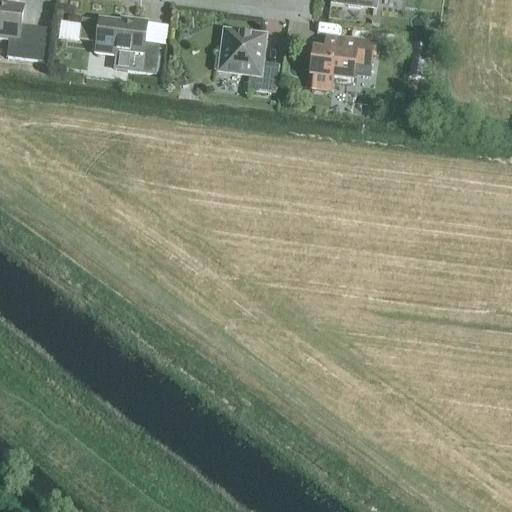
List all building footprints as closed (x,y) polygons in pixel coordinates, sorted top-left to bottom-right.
[(374,0),(334,0),(334,5),(347,7),(347,9),(361,10),(361,8),(374,10),(374,0)] [(7,61),(44,66),(48,36),(20,33),(23,9),(0,5),(0,42),(9,43),(7,61)] [(159,49),(159,48),(144,47),(147,25),(133,23),(132,27),(99,23),(99,25),(84,23),(81,44),(96,46),(95,56),(118,59),(116,72),(132,74),(156,77),(159,49)] [(249,93),(275,96),(279,68),(261,66),(264,40),(225,35),(222,57),(215,57),(213,73),(250,78),(249,93)] [(370,72),(372,55),(382,56),(384,42),(350,38),(350,43),(326,39),(324,54),(313,52),(310,80),(314,81),(312,93),(332,95),(333,83),(352,86),(354,70),(370,72)] [(431,83),(435,47),(420,45),(416,81),(431,83)]
